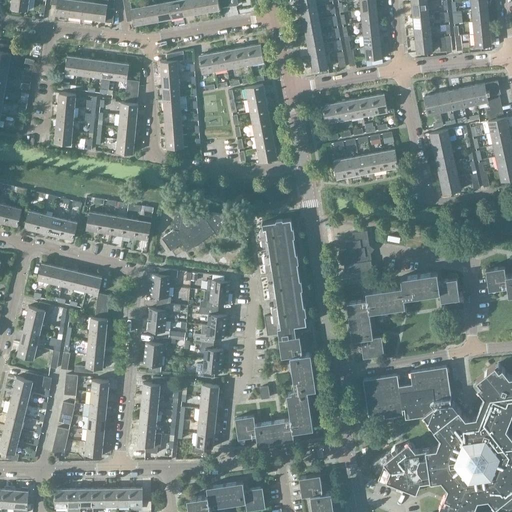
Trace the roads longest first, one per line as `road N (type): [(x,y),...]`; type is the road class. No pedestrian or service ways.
road 1 (residential): [(118,471),(139,269),(29,244)]
road 2 (residential): [(305,167),(215,171),(156,161),(148,42)]
road 3 (tertiary): [(335,368),(305,167)]
road 4 (residential): [(231,464),(231,398),(248,372),(254,274)]
road 5 (residential): [(472,347),(474,265),(395,251)]
road 6 (residential): [(335,368),(472,347)]
road 7 (residential): [(428,203),(402,69)]
road 8 (residential): [(277,13),(148,42)]
